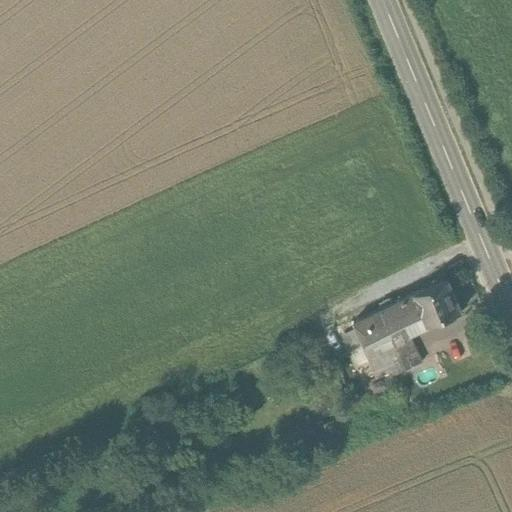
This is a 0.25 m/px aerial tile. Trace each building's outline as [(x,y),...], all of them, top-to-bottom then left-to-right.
[(448,279),(415,292),(391,303),(389,298),(380,303),(382,307),(353,321),(357,329),(364,343),(363,343),(377,376),(391,370),(393,374),(421,361),(415,348),(395,357),(383,333),(403,324),(423,314),(428,324),(439,320),(441,325),(454,320),(452,314),(462,310),(458,301),(457,301),(448,279)] [(403,324),(383,333),(395,357),(415,348),(403,324)] [(364,343),(357,329),(343,336),(350,350),(363,343),(364,343)] [(336,331),(313,341),(321,360),(344,350),(336,331)] [(332,415),(322,426),(333,435),(342,424),(332,415)]
